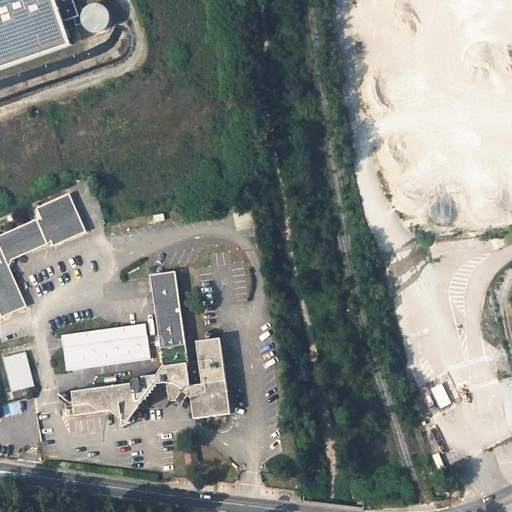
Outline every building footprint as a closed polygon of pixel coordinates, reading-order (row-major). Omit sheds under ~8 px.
[(0,0),(0,68),(71,45),(63,21),(78,16),(72,0),(0,0)] [(108,0),(105,0),(83,10),(94,34),(119,23),(108,0)] [(446,190),(435,192),(440,215),(450,213),(446,190)] [(0,314),(1,316),(26,305),(8,265),(10,260),(47,244),(49,248),(86,231),(69,193),(37,207),(40,217),(37,218),(0,234),(0,314)] [(162,366),(156,375),(142,377),(142,379),(137,380),(137,379),(133,379),(130,383),(73,392),(74,400),(74,406),(75,408),(66,409),(67,414),(75,413),(75,415),(110,410),(126,422),(144,400),(147,400),(147,397),(149,396),(149,393),(151,393),(151,390),(154,390),(153,386),(156,386),(156,384),(165,383),(169,401),(176,400),(181,404),(187,396),(191,398),(194,419),(230,414),(220,338),(200,341),(196,345),(199,361),(186,362),(174,276),(171,277),(160,278),(152,279),(161,341),(147,343),(146,336),(64,347),(67,370),(149,359),(148,352),(161,350),(164,366),(162,366)] [(25,352),(3,358),(12,391),(34,386),(25,352)] [(433,387),(441,408),(453,404),(445,383),(433,387)] [(384,446),(375,450),(380,463),(389,460),(384,446)] [(195,449),(184,451),(186,463),(197,461),(195,449)] [(440,470),(447,467),(441,452),(433,455),(440,470)]
